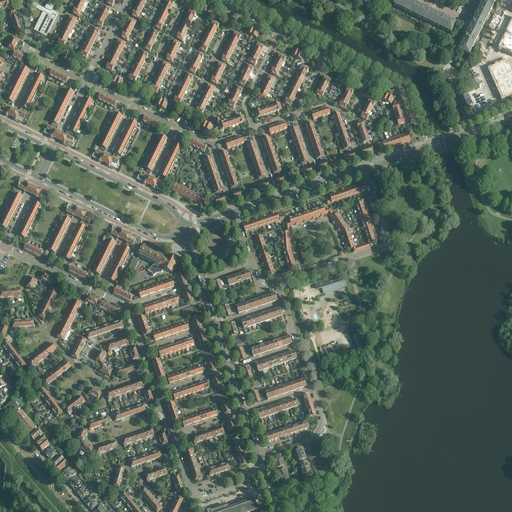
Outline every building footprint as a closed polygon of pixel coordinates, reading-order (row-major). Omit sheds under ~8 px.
[(40,34),(49,17),(51,18),(50,18),(55,20),(58,13),(54,11),(54,12),(52,11),(56,3),(50,0),(48,0),(45,9),(38,5),(39,5),(35,0),(32,0),(29,0),(27,6),(30,11),(36,10),(36,9),(43,13),(34,31),(40,34)] [(408,13),(413,3),(406,0),(396,0),(393,6),(408,13)] [(490,13),(496,0),(484,0),(480,8),(490,13)] [(422,20),(427,10),(413,3),(408,13),(422,20)] [(483,27),(490,13),(480,8),(473,22),(483,27)] [(436,27),(441,17),(427,10),(422,20),(436,27)] [(451,34),(455,24),(441,17),(436,27),(451,34)] [(511,21),(498,50),(511,56),(511,21)] [(476,41),(483,27),(473,22),(466,37),(476,41)] [(22,33),(21,31),(20,26),(14,28),(15,33),(14,36),(17,37),(18,34),(22,33)] [(469,56),(476,41),(466,37),(459,51),(469,56)] [(503,101),(511,96),(511,65),(510,61),(490,70),(503,101)] [(58,80),(61,74),(59,73),(55,71),(53,70),(52,71),(51,73),(50,76),(58,80)] [(282,110),(280,104),(274,106),(276,112),(277,111),(278,112),(279,111),(280,111),(282,110)] [(26,115),(20,113),(21,113),(19,112),(16,110),(11,108),(12,108),(11,108),(10,107),(4,105),(3,108),(1,107),(0,108),(0,111),(2,112),(1,114),(7,117),(8,116),(12,118),(15,119),(14,120),(21,124),(21,122),(24,124),(26,119),(24,119),(26,115)] [(74,139),(69,137),(69,136),(67,136),(62,134),(56,131),(56,130),(55,129),(54,130),(49,127),(48,130),(46,129),(44,133),(46,135),(46,136),(52,139),(53,138),(58,140),(63,143),(63,144),(69,148),(70,146),(72,147),(74,143),(73,143),(74,139)] [(119,162),(114,159),(112,158),(110,158),(109,157),(105,155),(105,154),(103,153),(103,154),(98,151),(96,154),(94,153),(92,157),(95,159),(94,160),(100,163),(101,162),(105,164),(108,165),(108,167),(114,170),(115,168),(117,170),(119,166),(117,165),(119,162)] [(164,184),(158,181),(159,181),(157,180),(157,181),(154,179),(149,177),(150,176),(148,176),(142,173),(141,176),(139,175),(137,179),(140,181),(139,182),(145,185),(146,184),(150,186),(153,187),(152,189),(159,192),(159,191),(162,192),(164,188),(162,187),(164,184)] [(50,194),(41,189),(40,191),(35,188),(29,185),(30,184),(24,181),(23,182),(20,181),(18,184),(18,185),(20,186),(18,189),(19,189),(21,190),(24,192),(26,193),(26,192),(32,195),(37,197),(36,198),(38,199),(44,201),(45,198),(47,199),(50,194)] [(208,201),(207,200),(208,198),(205,197),(204,198),(200,196),(197,203),(201,205),(202,202),(206,204),(208,201)] [(365,207),(363,201),(360,202),(360,203),(356,205),(355,205),(355,206),(356,205),(358,209),(365,207)] [(92,214),(85,211),(85,213),(81,211),(79,210),(78,209),(78,208),(72,205),(71,206),(69,205),(67,209),(68,210),(67,213),(72,215),(72,216),(74,217),(74,216),(78,218),(81,220),(83,221),(88,223),(90,220),(92,221),(94,217),(91,216),(92,214)] [(333,223),(341,218),(340,217),(340,218),(337,214),(334,216),(331,219),(333,221),(332,222),(333,223)] [(342,222),(340,219),(341,218),(333,223),(334,224),(334,223),(336,226),(342,222)] [(338,230),(346,225),(345,225),(342,222),(336,226),(338,229),(337,229),(338,230)] [(348,230),(345,226),(346,226),(346,225),(338,230),(339,231),(341,234),(348,230)] [(134,252),(141,239),(130,234),(130,235),(126,233),(122,231),(123,230),(117,227),(116,228),(114,227),(112,231),(114,232),(112,235),(117,238),(119,239),(119,238),(123,240),(126,242),(127,243),(125,247),(131,250),(134,252)] [(178,261),(171,258),(144,245),(139,257),(161,268),(160,268),(172,274),(174,270),(175,270),(176,268),(175,267),(178,261)] [(133,270),(137,262),(138,260),(137,259),(134,258),(130,268),(133,270)] [(251,279),(248,272),(243,273),(246,281),(248,280),(250,284),(252,283),(250,279),(251,279)] [(347,286),(345,281),(343,282),(341,283),(338,276),(316,283),(319,290),(322,289),(324,294),(347,286)] [(282,316),(280,309),(275,310),(278,318),(280,317),(281,321),(283,320),(282,316)] [(365,350),(359,333),(352,336),(358,353),(361,352),(365,350)] [(10,345),(8,342),(7,341),(1,345),(5,349),(10,345)] [(57,349),(53,344),(49,347),(53,352),(57,349)] [(13,349),(12,348),(10,345),(5,349),(8,353),(13,349)] [(53,352),(49,347),(45,350),(49,356),(53,352)] [(16,353),(14,351),(13,349),(8,353),(11,357),(16,353)] [(49,356),(45,350),(41,354),(45,359),(49,356)] [(297,359),(294,352),(290,353),(292,361),(295,360),(296,364),(298,363),(297,359)] [(20,357),(19,357),(16,353),(11,357),(14,361),(20,357)] [(45,359),(41,354),(37,357),(41,362),(45,359)] [(23,362),(20,357),(14,361),(18,366),(23,362)] [(41,362),(37,357),(33,360),(37,365),(41,362)] [(37,365),(33,360),(28,363),(32,369),(37,365)] [(26,366),(23,362),(18,366),(21,370),(26,366)] [(71,367),(67,362),(63,365),(67,370),(71,367)] [(67,370),(63,365),(59,368),(63,373),(67,370)] [(63,373),(59,368),(55,371),(59,377),(63,373)] [(59,377),(55,371),(51,375),(55,380),(59,377)] [(55,380),(51,375),(46,378),(50,383),(55,380)] [(50,383),(46,378),(42,381),(46,386),(50,383)] [(12,396),(5,388),(2,390),(0,391),(0,403),(1,405),(9,398),(12,396)] [(43,388),(41,389),(38,392),(41,396),(46,392),(43,388)] [(49,396),(49,395),(46,392),(41,396),(44,400),(49,396)] [(53,400),(50,397),(49,396),(44,400),(47,404),(53,400)] [(85,402),(83,399),(81,397),(77,400),(81,405),(85,402)] [(56,404),(55,403),(53,400),(47,404),(51,408),(56,404)] [(81,405),(77,400),(73,403),(77,408),(81,405)] [(11,417),(20,409),(14,401),(10,404),(5,408),(8,412),(7,412),(11,417)] [(77,408),(73,403),(69,406),(73,412),(77,408)] [(59,408),(57,405),(56,404),(51,408),(54,412),(59,408)] [(73,412),(69,406),(64,410),(68,415),(73,412)] [(62,413),(62,412),(59,408),(54,412),(57,417),(62,413)] [(18,421),(25,416),(21,412),(15,417),(16,419),(16,420),(17,421),(18,421)] [(22,426),(28,420),(25,416),(18,421),(19,422),(19,423),(20,424),(22,426)] [(25,430),(32,424),(28,420),(22,426),(23,427),(24,428),(24,429),(25,429),(25,430)] [(29,434),(37,428),(33,423),(32,424),(25,430),(26,430),(26,431),(27,432),(29,434)] [(34,441),(43,434),(40,429),(31,436),(34,441)] [(274,440),(272,434),(265,436),(267,443),(274,440)] [(39,447),(46,442),(43,437),(36,443),(39,447)] [(43,452),(50,446),(46,442),(39,447),(43,452)] [(302,448),(300,449),(299,450),(298,448),(293,450),(294,452),(295,451),(297,456),(295,456),(295,457),(304,454),(302,448)] [(56,458),(49,450),(44,453),(50,461),(52,460),(52,461),(56,458)] [(282,456),(281,454),(276,455),(276,457),(273,458),(275,464),(284,461),(284,460),(282,461),(281,456),(282,456)] [(306,459),(304,454),(295,457),(297,457),(298,461),(297,462),(298,464),(303,462),(302,460),(306,459)] [(56,468),(65,460),(62,455),(52,463),(56,468)] [(65,460),(56,468),(60,472),(69,464),(65,460)] [(284,461),(275,464),(277,469),(280,468),(281,469),(286,468),(286,466),(284,466),(283,462),(284,461)] [(304,464),(303,462),(298,464),(298,466),(300,465),(301,470),(300,470),(300,471),(309,468),(307,462),(304,464)] [(285,470),(287,470),(286,468),(281,469),(281,471),(278,472),(280,478),(289,475),(288,474),(287,475),(285,470)] [(311,473),(309,468),(300,471),(302,471),(303,475),(302,476),(302,478),(308,476),(307,474),(311,473)] [(64,477),(70,473),(66,469),(61,473),(64,477)] [(67,481),(73,477),(70,473),(64,477),(67,481)] [(289,475),(280,478),(281,483),(285,482),(285,484),(291,482),(290,480),(289,480),(287,476),(289,475)] [(81,486),(77,482),(74,478),(68,483),(75,491),(81,486)] [(79,496),(85,491),(82,487),(76,492),(79,496)] [(144,497),(149,493),(145,489),(140,493),(144,497)] [(82,500),(88,495),(85,491),(79,496),(82,500)] [(123,501),(128,497),(124,492),(119,497),(123,501)] [(147,501),(152,497),(149,493),(144,497),(147,501)] [(94,501),(93,500),(90,497),(84,502),(88,506),(94,501)] [(126,505),(131,501),(128,497),(123,501),(126,505)] [(150,505),(155,501),(152,497),(147,501),(150,505)] [(254,511),(259,511),(259,509),(261,509),(262,509),(262,507),(261,507),(260,503),(261,503),(260,501),(258,501),(257,498),(254,499),(254,500),(241,504),(240,502),(212,511),(211,511),(208,511),(207,511),(207,510),(203,511),(254,511)] [(98,506),(95,502),(94,501),(88,506),(92,511),(98,506)] [(129,509),(134,505),(131,501),(126,505),(129,509)] [(154,509),(159,505),(155,501),(150,505),(154,509)]
